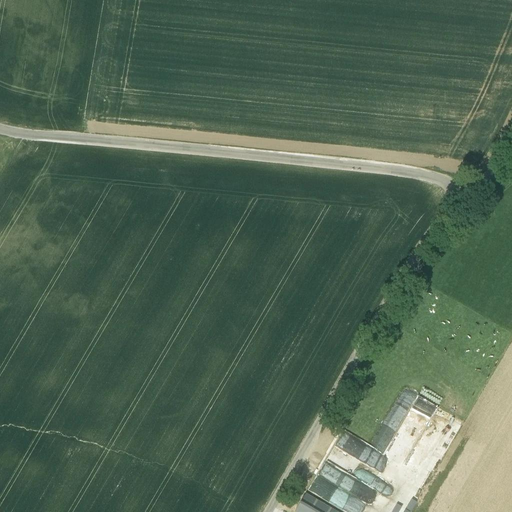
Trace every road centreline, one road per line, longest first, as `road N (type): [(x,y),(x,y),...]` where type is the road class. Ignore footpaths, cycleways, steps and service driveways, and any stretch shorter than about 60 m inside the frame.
road 1 (unclassified): [(464,196),(415,173),(0,129)]
road 2 (unclassified): [(268,511),(395,287),(464,196)]
